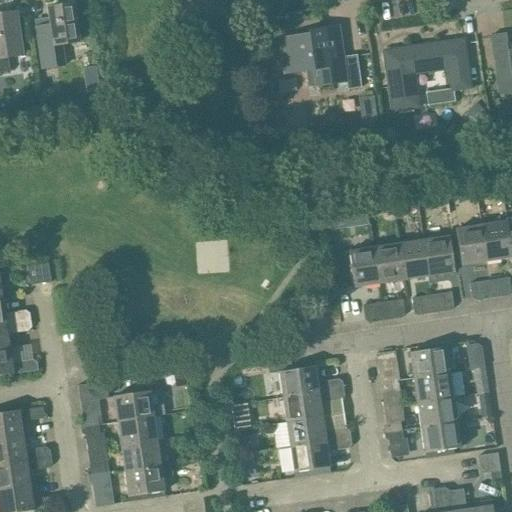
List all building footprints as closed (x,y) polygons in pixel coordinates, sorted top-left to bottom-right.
[(50,22),(36,25),(43,70),(66,66),(62,45),(80,43),(80,40),(77,25),(74,5),(48,9),(50,22)] [(3,19),(2,16),(0,16),(0,72),(7,71),(5,58),(22,56),(16,18),(3,19)] [(309,34),(280,39),(285,75),(305,72),(308,87),(315,86),(347,82),(348,90),(362,88),(357,56),(343,58),(338,26),(314,29),(309,30),(309,34)] [(511,43),(507,45),(505,34),(491,36),(500,95),(511,93),(511,43)] [(409,49),(385,52),(393,112),(420,108),(416,77),(447,72),(450,90),(450,91),(454,91),(471,88),(467,64),(465,64),(462,43),(409,51),(409,49)] [(488,115),(477,104),(460,121),(470,131),(488,115)] [(376,116),(361,118),(362,130),(377,128),(376,116)] [(366,212),(330,218),(332,231),(368,225),(366,212)] [(487,262),(511,259),(507,229),(508,229),(508,223),(482,227),(487,262)] [(461,266),(487,262),(482,227),(456,231),(461,266)] [(450,237),(424,241),(430,276),(455,273),(450,237)] [(400,245),(405,280),(430,276),(424,241),(400,245)] [(380,284),(405,280),(400,245),(375,249),(380,284)] [(350,252),(336,255),(341,290),(355,288),(380,284),(375,249),(350,252)] [(51,283),(48,263),(38,265),(41,285),(51,283)] [(511,293),(509,278),(500,280),(503,298),(508,297),(511,293)] [(480,301),(477,283),(469,284),(471,298),(475,302),(480,301)] [(453,307),(451,293),(442,295),(445,312),(450,312),(453,307)] [(422,316),(419,298),(411,299),(413,314),(417,317),(422,316)] [(3,301),(0,301),(0,326),(31,322),(30,315),(26,311),(5,314),(3,301)] [(404,314),(402,301),(393,302),(396,320),(401,319),(404,314)] [(370,305),(362,306),(364,321),(368,324),(373,323),(384,321),(382,303),(370,305)] [(31,322),(0,326),(0,351),(10,350),(8,336),(29,333),(32,328),(31,322)] [(473,348),(476,366),(485,365),(482,347),(473,348)] [(410,353),(414,379),(450,374),(446,348),(410,353)] [(10,350),(0,351),(0,377),(38,372),(37,364),(33,361),(12,364),(10,350)] [(278,364),(280,374),(283,399),(343,390),(343,384),(339,380),(317,383),(315,368),(313,369),(312,365),(292,368),(292,362),(278,364)] [(375,380),(376,384),(394,382),(392,368),(378,369),(379,375),(375,380)] [(454,398),(450,374),(414,379),(418,404),(454,398)] [(108,399),(105,382),(78,386),(80,403),(108,399)] [(395,391),(394,382),(376,384),(377,390),(381,393),(395,391)] [(343,390),(283,399),(287,423),(322,418),(320,405),(342,401),(344,397),(343,390)] [(117,424),(153,418),(153,417),(165,416),(161,391),(114,398),(117,424)] [(457,423),(454,398),(418,404),(421,429),(457,423)] [(249,427),(246,407),(231,409),(234,429),(249,427)] [(0,415),(0,441),(23,438),(20,425),(42,421),(45,417),(44,409),(0,415)] [(79,424),(80,429),(98,426),(97,418),(82,420),(79,424)] [(156,442),(153,418),(117,424),(121,448),(156,442)] [(287,423),(290,448),(351,439),(350,433),(346,429),(324,432),(322,418),(287,423)] [(461,449),(457,423),(421,429),(425,454),(461,449)] [(383,434),(401,431),(400,424),(385,426),(383,429),(383,434)] [(99,435),(98,426),(80,429),(81,434),(84,437),(99,435)] [(401,431),(383,434),(384,440),(388,442),(402,440),(401,431)] [(23,438),(0,441),(0,466),(51,459),(50,452),(46,449),(25,452),(23,438)] [(351,439),(291,448),(294,473),(295,479),(330,473),(329,468),(330,468),(328,453),(349,450),(352,445),(351,439)] [(124,472),(160,467),(156,442),(121,448),(124,472)] [(500,473),(497,454),(477,457),(480,475),(500,473)] [(0,466),(0,491),(30,487),(28,473),(48,470),(52,466),(51,459),(0,466)] [(160,467),(124,472),(128,498),(129,503),(165,498),(164,492),(162,478),(173,477),(171,466),(160,467)] [(87,478),(105,475),(104,467),(89,469),(86,472),(87,478)] [(107,484),(105,475),(87,478),(88,483),(92,486),(107,484)] [(32,501),(30,487),(0,491),(0,511),(36,511),(58,509),(57,501),(53,498),(32,501)] [(438,489),(441,511),(466,511),(467,511),(457,511),(452,511),(450,492),(445,488),(438,489)] [(441,511),(438,489),(432,490),(428,495),(430,511),(441,511)] [(467,511),(466,511),(505,511),(504,508),(493,510),(492,500),(480,502),(481,509),(467,511)]
